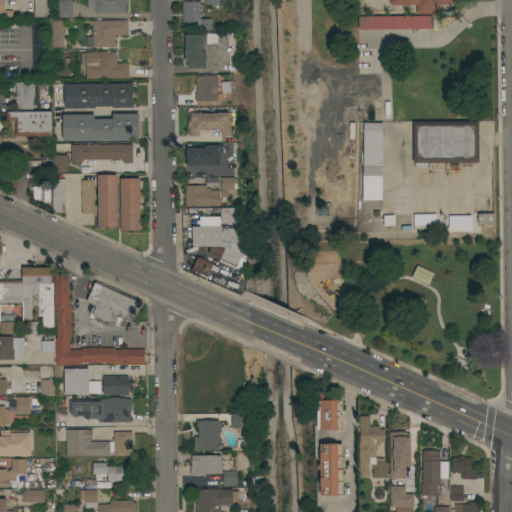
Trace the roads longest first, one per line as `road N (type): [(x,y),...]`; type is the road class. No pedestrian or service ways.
road 1 (residential): [(159,0),(169,511)]
road 2 (residential): [(511,7),(504,511)]
road 3 (secondary): [(0,214),(252,325)]
road 4 (secondary): [(511,440),(301,348)]
